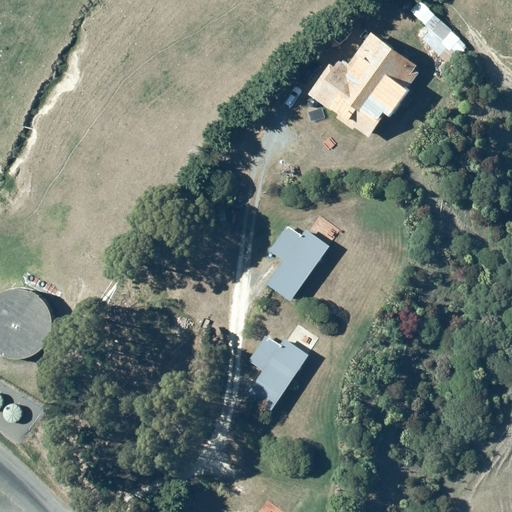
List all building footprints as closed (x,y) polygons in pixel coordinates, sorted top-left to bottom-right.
[(469,45),(423,0),(421,0),(413,9),(433,29),(425,38),(450,64),(469,45)] [(429,68),(378,30),(354,63),(344,56),(317,93),(378,138),(429,68)] [(305,236),(289,225),(273,249),(287,259),(272,282),(296,298),(332,245),(310,230),(305,236)] [(0,350),(4,353),(9,356),(14,357),(15,357),(21,358),(27,358),(33,356),(38,354),(43,350),(47,346),(51,341),(53,336),(55,330),(55,324),(55,318),(53,312),(51,307),(48,302),(43,298),(39,294),(33,292),(27,290),(21,290),(16,290),(10,292),(4,294),(0,297),(0,350)] [(285,347),(267,336),(252,359),(267,369),(251,394),(275,410),(312,354),(290,340),(285,347)]
